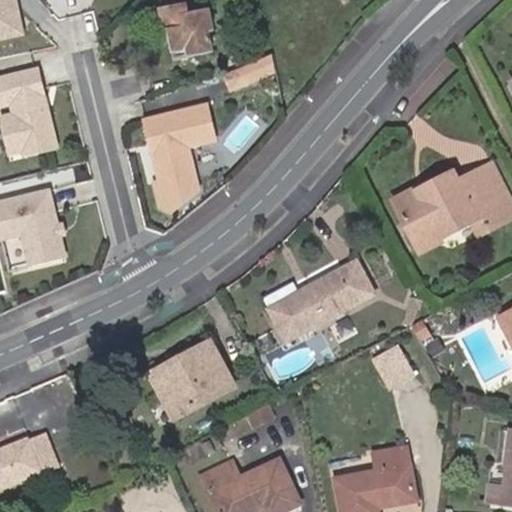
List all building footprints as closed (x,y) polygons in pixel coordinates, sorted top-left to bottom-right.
[(0,0),(0,22),(22,17),(18,0),(0,0)] [(169,9),(175,50),(190,48),(191,54),(213,49),(210,28),(212,27),(209,6),(197,8),(196,5),(184,7),(169,9)] [(22,17),(0,22),(0,31),(24,25),(22,17)] [(190,48),(175,50),(176,56),(191,54),(190,48)] [(276,65),(273,49),(246,58),(251,74),(276,65)] [(40,66),(0,75),(0,100),(17,97),(30,148),(59,141),(40,66)] [(207,98),(145,112),(159,174),(195,167),(189,141),(216,135),(207,98)] [(511,207),(489,166),(476,173),(503,223),(511,217),(511,207)] [(453,174),(394,206),(419,251),(471,223),(482,217),(488,230),(503,223),(476,173),(457,183),(453,174)] [(52,186),(0,198),(0,233),(25,228),(32,257),(67,249),(52,186)] [(482,217),(471,223),(478,236),(488,230),(482,217)] [(359,262),(271,308),(288,339),(376,293),(359,262)] [(266,298),(271,308),(300,293),(294,282),(266,298)] [(418,303),(411,302),(405,325),(413,327),(418,303)] [(511,342),(511,310),(498,318),(511,343),(511,342)] [(266,322),(247,331),(255,344),(273,335),(266,322)] [(402,339),(377,358),(401,390),(426,372),(402,339)] [(439,344),(429,350),(435,360),(445,355),(439,344)] [(184,369),(156,385),(175,421),(232,391),(208,346),(180,360),(184,369)] [(180,360),(152,376),(156,385),(184,369),(180,360)] [(504,468),(500,501),(511,502),(511,431),(509,431),(504,468)] [(26,435),(0,445),(0,485),(57,463),(46,434),(28,440),(26,435)] [(346,511),(383,511),(382,502),(422,493),(412,442),(380,449),(382,465),(341,472),(346,511)] [(227,511),(247,511),(265,504),(267,511),(271,511),(303,498),(283,454),(244,472),(235,457),(207,471),(227,511)] [(483,498),(500,501),(504,468),(489,465),(483,498)]
